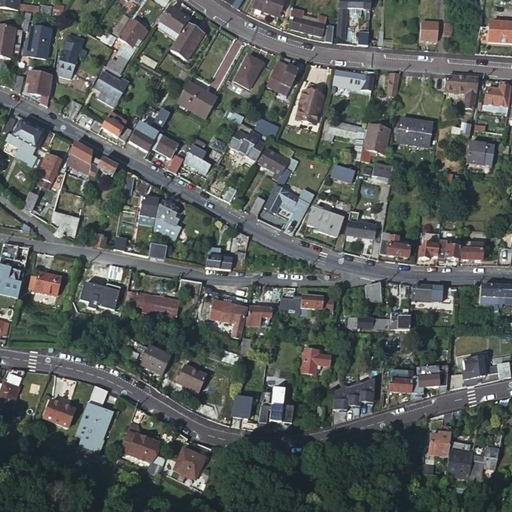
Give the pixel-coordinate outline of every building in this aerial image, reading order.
[(0,0),(0,8),(17,11),(18,0),(0,0)] [(235,0),(231,7),(237,10),(243,0),(235,0)] [(284,0),(254,0),(252,8),(278,17),(284,0)] [(340,0),(337,45),(339,45),(345,45),(347,10),(366,10),(365,20),(369,20),(370,2),(340,0)] [(484,0),(478,0),(476,13),(476,12),(474,21),(481,22),(482,14),(481,14),(484,0)] [(21,7),(20,14),(24,15),(37,17),(38,9),(21,7)] [(49,17),(51,9),(41,7),(39,15),(49,17)] [(187,25),(189,22),(170,9),(160,23),(180,35),(187,25)] [(295,10),(290,9),(289,19),(292,20),(291,31),(321,38),(326,18),(317,16),(316,20),(317,22),(316,25),(309,24),(310,21),(307,20),(306,23),(300,21),(302,14),(295,12),(295,10)] [(61,19),(62,11),(53,10),(52,18),(61,19)] [(0,18),(17,21),(18,14),(0,11),(0,18)] [(111,60),(106,68),(119,76),(135,51),(132,49),(138,40),(142,42),(148,33),(130,22),(118,39),(124,43),(116,56),(118,58),(115,63),(111,60)] [(421,41),(438,41),(439,25),(422,24),(421,41)] [(444,24),(444,38),(451,39),(453,25),(444,24)] [(511,25),(489,24),(488,44),(511,45),(511,25)] [(180,35),(170,50),(187,61),(203,35),(187,25),(180,35)] [(45,60),(49,32),(30,29),(28,43),(29,43),(27,57),(45,60)] [(325,31),(323,43),(330,44),(331,32),(325,31)] [(358,46),(368,47),(369,35),(359,35),(358,46)] [(89,49),(94,39),(88,36),(84,46),(89,49)] [(80,50),(83,42),(67,37),(56,75),(70,80),(78,56),(80,50)] [(135,51),(142,42),(138,40),(132,49),(135,51)] [(383,48),(394,49),(394,41),(383,40),(383,48)] [(0,42),(0,58),(11,61),(12,57),(18,59),(20,46),(0,42)] [(250,90),(263,65),(247,57),(234,81),(250,90)] [(284,73),(289,60),(282,58),(277,71),(284,73)] [(74,80),(91,89),(97,77),(80,68),(74,80)] [(285,97),(297,73),(288,69),(283,78),(280,76),(273,91),(285,97)] [(362,77),(334,72),(331,94),(335,95),(336,87),(372,93),(376,73),(370,72),(363,72),(362,77)] [(41,98),(40,105),(47,109),(52,78),(32,74),(28,73),(25,85),(28,86),(27,95),(32,96),(41,98)] [(122,94),(128,85),(120,80),(118,83),(115,81),(108,77),(103,73),(95,87),(101,90),(100,93),(97,99),(112,108),(116,102),(117,103),(122,94)] [(111,73),(108,77),(115,81),(117,77),(111,73)] [(387,74),(386,97),(397,98),(398,74),(387,74)] [(386,77),(376,75),(375,83),(385,84),(386,77)] [(15,76),(13,92),(20,95),(23,79),(15,76)] [(444,92),(444,94),(465,95),(464,110),(474,111),(478,80),(469,80),(446,78),(444,92)] [(511,86),(511,82),(500,82),(500,91),(487,90),(484,111),(508,114),(509,108),(509,91),(511,91),(511,86)] [(211,112),(216,101),(187,84),(185,89),(177,103),(206,120),(211,112)] [(28,86),(25,85),(23,96),(32,98),(32,96),(27,95),(28,86)] [(295,121),(318,125),(325,94),(301,89),(295,121)] [(139,126),(128,144),(137,149),(148,154),(150,149),(158,136),(170,115),(161,111),(150,131),(139,126)] [(109,114),(100,130),(118,139),(123,130),(126,124),(109,114)] [(240,125),(243,120),(231,114),(228,120),(240,125)] [(15,121),(8,118),(2,131),(9,134),(15,121)] [(272,139),(277,129),(259,120),(254,130),(272,139)] [(433,125),(400,120),(397,144),(429,149),(433,125)] [(324,133),(363,141),(365,130),(326,122),(324,133)] [(5,143),(18,150),(26,154),(23,162),(28,164),(42,136),(18,124),(11,137),(8,136),(5,143)] [(470,127),(462,126),(461,132),(453,130),(452,134),(468,137),(470,127)] [(475,132),(505,135),(505,130),(476,127),(475,132)] [(374,129),(369,128),(365,148),(375,150),(377,143),(386,145),(388,136),(373,132),(374,129)] [(126,142),(132,133),(126,130),(121,139),(126,142)] [(233,137),(231,142),(232,143),(230,148),(254,161),(262,145),(256,142),(258,138),(249,134),(246,139),(244,138),(241,144),(237,142),(238,140),(233,137)] [(158,136),(150,149),(170,160),(177,147),(158,136)] [(205,145),(195,139),(191,147),(202,152),(205,145)] [(221,150),(225,145),(214,140),(211,145),(221,150)] [(126,142),(123,148),(135,154),(137,149),(128,144),(126,142)] [(92,154),(72,144),(66,165),(70,167),(74,164),(79,166),(81,162),(90,166),(92,154)] [(470,144),(467,164),(482,167),(485,146),(470,144)] [(292,157),(294,154),(284,148),(281,153),(285,155),(283,160),(265,150),(257,165),(274,174),(272,179),(278,182),(282,176),(284,171),(292,157)] [(26,154),(18,150),(14,158),(23,162),(26,154)] [(219,161),(222,155),(213,150),(211,155),(214,157),(213,159),(219,161)] [(118,168),(92,154),(90,166),(89,174),(95,177),(98,171),(112,178),(118,168)] [(183,161),(182,164),(188,168),(189,167),(205,176),(210,167),(187,154),(183,161)] [(60,163),(47,156),(43,164),(49,167),(43,181),(51,184),(60,163)] [(167,171),(175,176),(182,164),(183,161),(175,157),(167,171)] [(296,159),(292,157),(284,171),(289,173),(293,173),(298,163),(295,161),(296,159)] [(390,179),(392,166),(372,164),(371,176),(390,179)] [(354,173),(334,167),(331,178),(351,185),(354,173)] [(425,174),(393,170),(392,177),(399,178),(402,178),(403,177),(424,180),(425,174)] [(278,182),(264,209),(276,216),(283,204),(293,209),(298,200),(280,190),(286,179),(282,176),(278,182)] [(399,178),(392,177),(390,188),(397,189),(399,178)] [(127,179),(124,195),(130,196),(133,180),(127,179)] [(145,195),(147,184),(141,180),(138,193),(145,195)] [(31,212),(37,197),(28,193),(22,208),(31,212)] [(153,227),(154,226),(156,211),(158,201),(143,199),(138,224),(153,227)] [(250,213),(256,216),(261,207),(264,203),(257,199),(250,213)] [(178,211),(162,202),(157,211),(156,211),(153,231),(171,241),(175,240),(179,232),(178,229),(175,227),(178,221),(173,219),(178,211)] [(342,220),(312,210),(307,226),(319,230),(318,233),(336,239),(342,220)] [(52,213),(49,225),(54,229),(58,215),(52,213)] [(360,215),(350,213),(345,236),(377,241),(379,228),(367,226),(368,216),(360,215)] [(245,254),(248,237),(234,231),(232,252),(234,253),(234,258),(246,260),(246,258),(246,254),(245,254)] [(382,235),(379,256),(408,260),(409,249),(398,248),(399,239),(389,238),(389,236),(382,235)] [(425,247),(439,248),(439,244),(440,236),(426,235),(425,247)] [(97,237),(95,248),(104,249),(106,239),(97,237)] [(126,241),(116,239),(114,251),(123,253),(126,241)] [(167,247),(150,244),(148,258),(164,261),(167,247)] [(437,259),(437,261),(445,262),(446,260),(459,261),(460,250),(446,249),(447,245),(439,244),(439,248),(437,259)] [(483,245),(466,245),(466,252),(461,252),(461,261),(482,262),(483,245)] [(425,247),(423,246),(422,251),(420,250),(418,260),(426,261),(427,258),(430,258),(437,259),(439,248),(425,247)] [(208,248),(204,268),(204,269),(229,272),(229,271),(231,260),(218,258),(219,250),(208,248)] [(511,256),(503,255),(502,267),(508,267),(511,267),(511,257),(511,256)] [(112,266),(111,267),(109,277),(122,280),(124,268),(112,266)] [(61,279),(38,273),(35,291),(56,296),(61,279)] [(0,293),(18,298),(21,284),(14,283),(16,276),(9,274),(8,281),(0,279),(0,293)] [(201,284),(181,281),(179,293),(187,295),(186,298),(198,300),(198,299),(201,284)] [(393,284),(389,283),(390,298),(399,299),(398,284),(393,284)] [(94,301),(110,305),(112,299),(123,302),(125,293),(87,284),(84,297),(91,299),(90,302),(94,302),(94,301)] [(380,285),(365,288),(367,303),(382,301),(380,285)] [(401,299),(410,300),(410,286),(404,285),(400,285),(401,299)] [(415,286),(413,286),(413,301),(450,303),(450,288),(445,288),(432,287),(415,286)] [(499,288),(481,287),(481,305),(494,305),(494,313),(498,314),(498,305),(499,288)] [(499,288),(498,305),(502,306),(503,299),(505,299),(505,304),(511,303),(511,288),(503,288),(499,288)] [(294,290),(283,289),(281,314),(300,316),(301,298),(294,298),(294,290)] [(154,299),(127,293),(126,300),(127,300),(125,306),(124,305),(124,309),(132,310),(133,305),(143,307),(142,312),(150,314),(151,314),(176,319),(179,303),(154,298),(154,299)] [(332,301),(301,298),(300,316),(310,316),(311,311),(316,311),(316,313),(321,314),(321,312),(331,312),(332,301)] [(112,299),(110,305),(122,307),(123,302),(112,299)] [(245,310),(213,303),(209,321),(234,326),(231,338),(239,339),(245,310)] [(248,320),(246,320),(245,327),(268,328),(269,320),(270,319),(271,310),(249,309),(248,320)] [(132,320),(144,323),(147,323),(149,317),(139,315),(139,312),(134,311),(132,320)] [(392,330),(411,330),(410,320),(403,320),(403,315),(391,314),(391,321),(392,330)] [(351,329),(392,330),(391,321),(351,319),(351,329)] [(249,331),(244,330),(240,357),(248,358),(250,340),(248,340),(249,331)] [(140,365),(162,376),(170,359),(148,347),(140,365)] [(331,364),(332,358),(318,356),(318,353),(304,352),(301,373),(315,375),(316,369),(320,370),(320,367),(330,368),(331,364)] [(482,359),(464,362),(466,373),(464,373),(465,380),(485,376),(482,359)] [(507,380),(511,379),(509,365),(497,367),(489,369),(490,375),(498,373),(499,381),(507,380)] [(206,377),(183,367),(176,382),(198,393),(206,377)] [(439,378),(438,369),(416,372),(417,378),(415,378),(414,390),(439,388),(439,378)] [(0,412),(8,415),(26,372),(9,371),(0,392),(0,412)] [(412,395),(414,375),(390,373),(389,394),(412,395)] [(76,384),(63,380),(60,391),(74,395),(76,384)] [(372,380),(361,386),(360,404),(366,404),(368,404),(368,406),(373,406),(375,382),(372,380)] [(268,408),(260,407),(258,424),(267,425),(268,411),(271,412),(270,422),(291,424),(293,408),(286,407),(286,409),(283,409),(286,385),(274,383),(271,409),(268,409),(268,408)] [(359,384),(348,390),(347,407),(352,408),(355,408),(354,409),(359,410),(360,404),(361,386),(359,384)] [(100,411),(108,393),(103,391),(94,387),(76,434),(83,437),(83,438),(101,445),(103,441),(102,440),(111,416),(100,411)] [(345,388),(334,393),(333,411),(339,411),(341,411),(341,413),(346,413),(347,407),(348,390),(345,388)] [(234,398),(231,419),(248,421),(251,401),(234,398)] [(503,400),(501,401),(499,412),(506,413),(509,399),(503,400)] [(50,402),(48,407),(45,416),(43,418),(54,423),(52,426),(57,428),(58,424),(68,428),(74,412),(50,402)] [(315,421),(322,422),(322,421),(324,410),(317,409),(315,421)] [(144,414),(135,410),(131,421),(138,424),(144,414)] [(453,412),(452,424),(460,424),(461,410),(456,412),(453,412)] [(453,412),(444,414),(443,426),(451,427),(452,424),(453,412)] [(123,442),(132,445),(136,436),(139,437),(139,436),(137,427),(130,424),(123,442)] [(429,456),(448,458),(448,453),(449,443),(450,434),(439,434),(438,436),(430,435),(429,456)] [(450,434),(449,443),(460,445),(462,435),(450,434)] [(158,460),(165,462),(173,441),(158,435),(155,443),(153,447),(157,449),(154,456),(159,458),(158,460)] [(462,435),(460,445),(470,446),(473,435),(462,435)] [(150,466),(154,468),(158,460),(159,458),(154,456),(157,449),(153,447),(155,443),(139,437),(136,436),(132,445),(123,442),(120,451),(151,464),(150,466)] [(492,447),(499,449),(502,437),(495,436),(492,447)] [(471,462),(468,478),(480,480),(483,469),(495,471),(498,456),(499,449),(492,447),(486,446),(485,454),(481,454),(481,455),(480,459),(472,458),(471,462)] [(188,477),(195,455),(182,450),(173,470),(188,477)] [(445,477),(468,480),(468,478),(471,462),(472,458),(472,456),(448,453),(448,458),(447,468),(445,477)] [(162,471),(165,462),(158,460),(154,468),(162,471)] [(447,468),(423,466),(423,474),(445,477),(447,468)]
